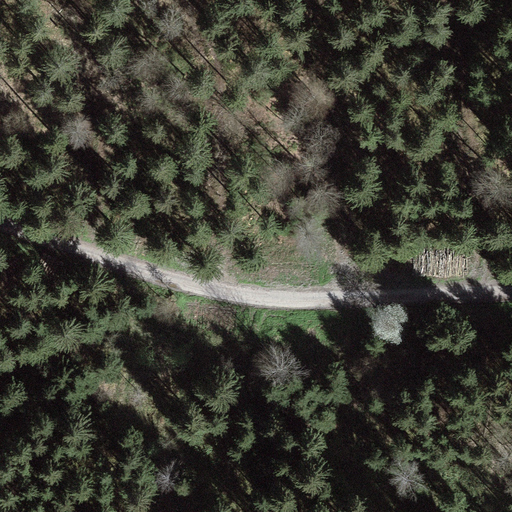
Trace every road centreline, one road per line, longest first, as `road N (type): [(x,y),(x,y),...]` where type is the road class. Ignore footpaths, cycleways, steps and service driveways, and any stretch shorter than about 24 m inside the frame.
road 1 (track): [(0,222),(279,301)]
road 2 (track): [(511,294),(279,301)]
